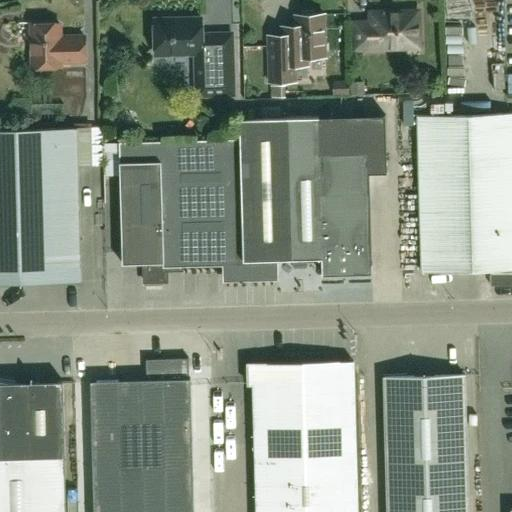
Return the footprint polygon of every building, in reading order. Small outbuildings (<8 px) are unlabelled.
[(292,65),(307,65),(307,57),(325,56),(324,14),(316,14),(313,10),(301,11),(299,15),(295,15),(295,26),(281,27),(281,34),(267,35),(269,81),(293,80),(292,65)] [(419,47),(418,11),(370,13),(370,22),(354,23),(355,49),(419,47)] [(231,34),(202,34),(201,18),(154,19),(155,55),(195,54),(195,68),(196,96),(233,94),(231,34)] [(60,62),(85,62),(84,36),(60,37),(59,24),(31,25),(32,67),(61,66),(60,62)] [(499,91),(510,90),(508,66),(498,66),(499,91)] [(511,113),(417,116),(422,271),(511,268),(511,113)] [(240,139),(119,142),(120,177),(122,264),(142,263),(143,279),(164,279),(164,263),(227,261),(227,277),(278,275),(278,259),(293,259),(293,263),(306,263),(306,258),(322,258),(322,274),(322,275),(372,273),(369,172),(387,172),(385,115),(319,116),(290,117),(239,119),(240,139)] [(0,283),(81,281),(76,128),(0,129),(0,283)] [(0,294),(0,301),(18,307),(22,296),(1,290),(0,294)] [(90,381),(92,441),(93,511),(193,511),(190,378),(189,378),(188,358),(146,359),(146,379),(90,381)] [(357,511),(354,361),(252,364),(255,511),(357,511)] [(384,376),(387,511),(467,511),(464,374),(384,376)] [(0,511),(66,511),(63,381),(32,382),(33,377),(31,377),(30,384),(0,379),(0,511)]
